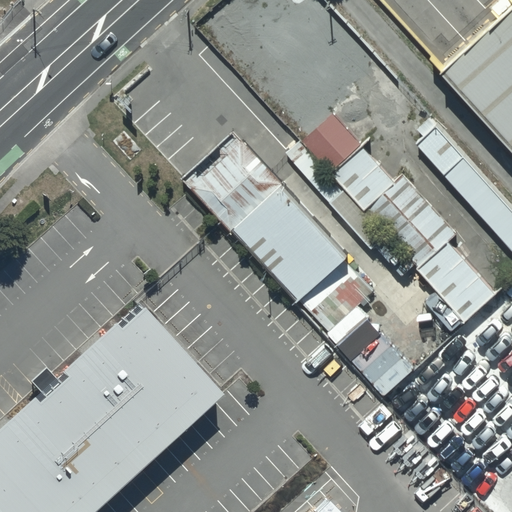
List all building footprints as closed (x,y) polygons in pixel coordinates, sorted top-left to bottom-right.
[(511,4),(443,69),(511,142),(511,4)] [(350,59),(305,11),(289,26),(276,11),(237,47),(249,61),(244,65),(262,84),(253,92),(273,113),(281,106),(299,126),(331,97),(321,87),(350,59)] [(332,225),(228,114),(181,158),(284,269),(332,225)] [(425,137),(417,144),(511,255),(511,206),(433,115),(418,128),(425,137)] [(441,222),(348,122),(308,159),(401,259),(441,222)] [(35,511),(195,364),(111,273),(0,375),(0,511),(35,511)] [(383,329),(350,358),(386,398),(418,369),(383,329)]
